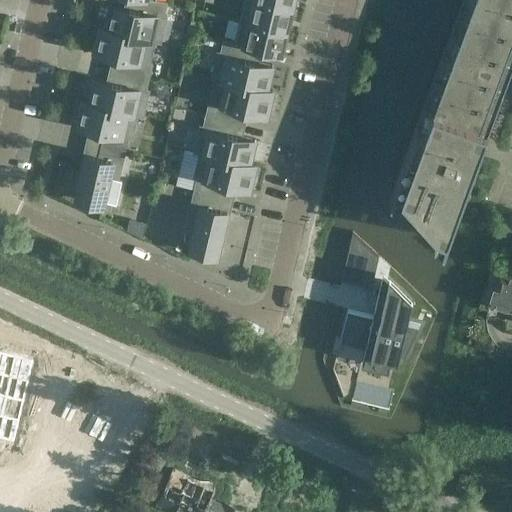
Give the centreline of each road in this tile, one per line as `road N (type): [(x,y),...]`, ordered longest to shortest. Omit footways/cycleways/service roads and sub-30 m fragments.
road 1 (residential): [(0,198),(243,313),(267,312),(280,293),(349,0)]
road 2 (tertiary): [(454,511),(156,371)]
road 3 (residential): [(0,469),(108,467),(156,371)]
road 4 (residential): [(40,0),(0,181)]
road 5 (tertiary): [(156,371),(0,298)]
